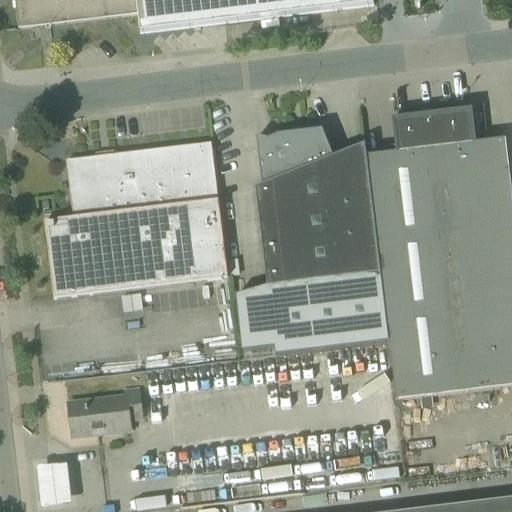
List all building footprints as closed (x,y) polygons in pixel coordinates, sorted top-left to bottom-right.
[(16,0),(17,2),(12,2),(13,9),(17,8),(20,30),(137,16),(136,10),(222,0),(16,0)] [(366,158),(367,167),(380,275),(383,302),(388,343),(394,401),(511,387),(511,199),(511,193),(505,142),(473,145),(470,113),(394,122),(398,154),(366,158)] [(267,293),(234,297),(241,352),(274,348),(275,356),(388,343),(383,302),(380,275),(367,167),(366,158),(366,155),(364,155),(333,159),(330,152),(322,131),(275,136),(275,137),(266,141),(256,139),(262,190),(255,191),(267,288),(267,293)] [(73,218),(45,222),(54,300),(227,279),(217,193),(211,144),(66,162),(70,193),(73,218)] [(135,313),(152,313),(151,298),(134,298),(135,313)] [(221,380),(220,399),(254,400),(255,381),(221,380)] [(125,399),(68,406),(73,439),(131,432),(129,422),(142,421),(138,391),(124,392),(125,399)] [(184,446),(190,508),(383,489),(381,467),(316,473),(312,434),(184,446)] [(80,468),(50,469),(51,509),(81,507),(80,468)] [(511,511),(511,500),(411,511),(511,511)]
